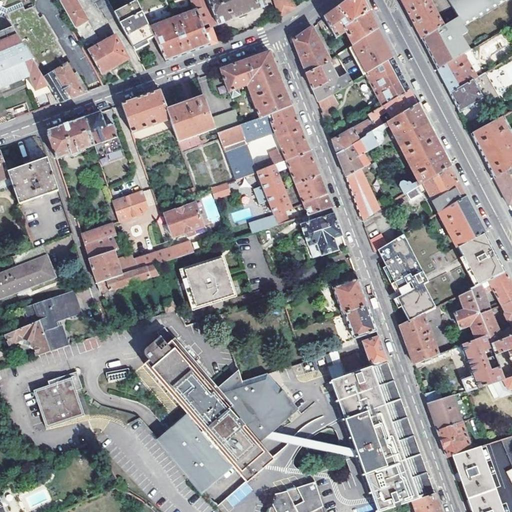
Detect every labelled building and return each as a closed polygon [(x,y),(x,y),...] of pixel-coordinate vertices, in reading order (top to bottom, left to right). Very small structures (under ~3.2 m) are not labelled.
[(54,0),(56,3),(59,1),(85,46),(92,43),(99,39),(76,0),(54,0)] [(91,0),(94,4),(96,3),(100,10),(103,9),(108,20),(115,16),(113,12),(106,0),(91,0)] [(136,0),(113,12),(115,16),(132,48),(146,41),(155,36),(151,27),(136,0)] [(211,28),(266,6),(263,0),(190,0),(194,11),(196,10),(210,46),(217,43),(211,28)] [(272,0),(279,18),(294,8),(289,0),(272,0)] [(349,27),(368,12),(366,9),(361,0),(349,0),(338,9),(349,27)] [(401,0),(411,17),(422,39),(444,26),(429,0),(401,0)] [(429,0),(444,26),(422,39),(424,43),(438,71),(464,55),(472,51),(463,35),(467,32),(464,25),(504,0),(429,0)] [(52,91),(59,103),(88,92),(77,73),(74,75),(67,64),(64,66),(59,58),(65,54),(56,40),(57,39),(42,16),(39,18),(32,7),(24,12),(22,9),(8,18),(48,86),(52,91)] [(338,9),(323,19),(334,39),(343,31),(349,27),(338,9)] [(194,11),(175,18),(189,54),(210,46),(196,10),(194,11)] [(376,27),(368,12),(349,27),(343,31),(352,47),(378,31),(376,27)] [(0,88),(29,77),(35,91),(48,86),(8,18),(7,19),(0,16),(0,88)] [(151,27),(155,36),(167,62),(189,54),(175,18),(151,27)] [(330,61),(311,28),(292,41),(303,70),(305,75),(319,67),(322,66),(327,63),(330,61)] [(382,39),(378,31),(352,47),(337,57),(346,74),(351,83),(365,75),(393,59),(382,39)] [(99,39),(92,43),(94,48),(88,51),(101,74),(110,68),(112,71),(119,67),(117,64),(128,58),(116,36),(109,40),(106,35),(99,39)] [(132,48),(133,51),(147,44),(146,41),(132,48)] [(277,72),(269,52),(220,70),(228,92),(229,92),(238,89),(246,85),(259,118),(291,106),(277,72)] [(464,55),(438,71),(448,91),(450,94),(473,80),(474,80),(478,78),(477,77),(464,55)] [(382,107),(410,91),(402,77),(393,59),(365,75),(382,107)] [(70,62),(67,64),(74,75),(77,73),(70,62)] [(317,103),(332,95),(351,83),(346,74),(332,83),(330,81),(336,77),(327,63),(322,66),(319,67),(325,83),(313,91),(314,93),(317,103)] [(325,83),(319,67),(305,75),(310,88),(311,91),(313,91),(325,83)] [(473,80),(450,94),(459,112),(484,98),(487,103),(498,96),(484,73),(477,77),(478,78),(474,80),(473,80)] [(35,91),(37,97),(47,93),(52,91),(48,86),(35,91)] [(238,89),(229,92),(231,98),(240,95),(238,89)] [(59,103),(52,91),(47,93),(51,106),(59,103)] [(121,105),(131,133),(170,120),(167,112),(160,91),(121,105)] [(385,124),(418,106),(411,93),(410,91),(382,107),(368,116),(369,118),(374,130),(382,126),(378,118),(381,116),(385,124)] [(338,105),(332,95),(317,103),(322,113),(320,114),(323,122),(336,112),(333,107),(338,105)] [(170,120),(178,141),(215,129),(204,99),(167,112),(170,120)] [(235,181),(257,172),(274,166),(287,161),(309,152),(307,147),(291,106),(259,118),(241,125),(218,133),(222,145),(245,139),(246,143),(274,132),(282,152),(254,164),(248,146),(244,144),(224,152),(235,181)] [(404,195),(450,168),(436,140),(418,106),(385,124),(382,126),(374,130),(366,135),(367,137),(360,141),(367,152),(378,146),(380,145),(381,143),(382,142),(383,141),(383,140),(382,139),(382,136),(381,136),(382,135),(382,136),(384,135),(384,134),(384,133),(383,132),(382,132),(389,128),(417,181),(411,185),(411,184),(410,183),(409,182),(408,182),(407,183),(407,184),(406,183),(403,181),(399,183),(399,186),(404,195)] [(218,128),(239,121),(235,109),(214,116),(218,128)] [(84,118),(93,146),(100,144),(104,155),(122,149),(113,124),(106,126),(101,112),(84,118)] [(485,126),(470,134),(494,178),(511,167),(511,134),(502,116),(485,126)] [(75,121),(47,131),(56,160),(70,155),(71,158),(79,154),(78,152),(93,146),(84,118),(75,121)] [(374,130),(369,118),(352,128),(358,142),(360,141),(367,137),(366,135),(374,130)] [(470,134),(485,126),(481,118),(466,126),(470,134)] [(358,142),(352,128),(334,139),(331,141),(335,152),(336,155),(358,142)] [(336,155),(345,178),(360,170),(370,165),(364,154),(367,152),(360,141),(358,142),(336,155)] [(0,152),(0,182),(9,178),(7,172),(0,152)] [(287,161),(289,168),(296,186),(319,178),(318,175),(311,157),(309,152),(287,161)] [(48,158),(7,172),(9,178),(18,204),(58,190),(48,158)] [(274,166),(277,172),(289,168),(287,161),(274,166)] [(274,166),(257,172),(262,186),(253,189),(259,205),(269,201),(274,215),(285,211),(292,209),(277,172),(274,166)] [(511,167),(494,178),(509,208),(511,206),(511,167)] [(450,168),(404,195),(409,203),(427,192),(439,214),(466,198),(452,172),(450,168)] [(360,170),(345,178),(347,182),(358,212),(361,221),(379,211),(360,170)] [(303,205),(327,196),(325,193),(319,178),(296,186),(303,205)] [(211,189),(215,199),(229,194),(226,184),(211,189)] [(144,214),(148,208),(142,192),(112,201),(117,218),(119,222),(144,214)] [(307,216),(331,208),(328,199),(327,196),(303,205),(307,216)] [(466,198),(439,214),(456,248),(484,234),(466,198)] [(177,210),(164,215),(172,238),(184,234),(186,239),(194,236),(193,231),(203,228),(195,204),(184,208),(177,210)] [(277,225),(288,222),(285,211),(274,215),(277,225)] [(342,236),(334,214),(300,225),(313,258),(338,251),(334,239),(342,236)] [(277,225),(274,215),(249,224),(252,234),(277,225)] [(423,313),(459,295),(469,290),(504,272),(484,234),(456,248),(445,254),(428,221),(387,244),(377,250),(392,281),(397,292),(400,296),(396,298),(407,321),(423,313)] [(81,234),(89,259),(115,251),(118,249),(114,237),(116,236),(112,224),(81,234)] [(381,234),(369,240),(374,252),(377,250),(387,244),(381,234)] [(154,265),(193,253),(190,242),(119,265),(122,275),(154,265)] [(34,249),(13,257),(17,267),(0,274),(0,298),(7,296),(20,292),(38,285),(55,278),(43,245),(34,249)] [(115,251),(89,259),(98,283),(122,275),(119,265),(115,251)] [(223,254),(178,269),(192,310),(237,296),(223,254)] [(98,283),(97,284),(100,292),(101,291),(109,288),(110,291),(159,276),(154,265),(122,275),(98,283)] [(333,288),(342,315),(345,314),(367,306),(367,304),(361,288),(355,272),(337,278),(340,286),(333,288)] [(483,293),(491,288),(501,308),(511,302),(511,286),(508,279),(504,272),(469,290),(481,319),(491,313),(483,293)] [(469,290),(459,295),(465,311),(463,312),(462,311),(455,314),(459,326),(466,323),(467,322),(469,321),(476,340),(487,336),(481,319),(469,290)] [(80,314),(73,292),(6,314),(13,331),(40,320),(50,351),(67,345),(60,325),(56,326),(55,323),(59,321),(80,314)] [(294,292),(281,296),(283,302),(295,297),(294,292)] [(163,304),(167,312),(176,309),(170,296),(165,298),(163,304)] [(491,344),(511,335),(511,302),(501,308),(504,314),(503,315),(508,324),(509,323),(511,329),(507,331),(506,330),(500,334),(491,313),(481,319),(487,336),(491,344)] [(353,339),(376,331),(372,319),(367,306),(345,314),(353,339)] [(407,321),(399,325),(406,346),(413,366),(438,356),(423,313),(407,321)] [(40,320),(13,331),(5,334),(9,342),(11,343),(25,337),(32,341),(37,356),(50,351),(40,320)] [(242,382),(238,371),(214,391),(171,342),(174,339),(165,328),(157,334),(160,338),(153,343),(145,349),(144,350),(144,352),(144,353),(144,354),(145,356),(146,358),(147,360),(148,361),(144,365),(182,409),(179,412),(184,417),(163,434),(157,439),(164,448),(189,477),(193,481),(202,491),(207,487),(232,466),(235,470),(246,483),(265,467),(273,460),(263,447),(259,443),(265,438),(272,432),(298,410),(267,373),(242,382)] [(511,335),(491,344),(492,348),(494,351),(495,354),(495,356),(507,351),(510,358),(509,359),(510,361),(511,361),(511,362),(511,335)] [(87,351),(98,346),(94,336),(83,341),(87,351)] [(385,355),(378,336),(362,342),(364,349),(340,358),(341,362),(345,374),(366,367),(387,360),(385,355)] [(459,381),(464,393),(493,383),(503,380),(505,380),(496,357),(487,360),(483,352),(492,348),(491,344),(487,336),(476,340),(459,347),(471,378),(459,381)] [(311,359),(302,362),(306,372),(315,369),(311,359)] [(398,393),(387,360),(366,367),(373,387),(337,400),(341,410),(342,413),(343,417),(344,418),(390,401),(391,405),(404,407),(400,397),(398,393)] [(332,379),(345,374),(341,362),(328,366),(332,379)] [(373,387),(366,367),(345,374),(332,379),(330,379),(337,400),(373,387)] [(75,368),(45,379),(46,384),(31,389),(44,426),(84,414),(75,388),(81,386),(75,368)] [(106,373),(108,382),(130,377),(128,368),(106,373)] [(503,380),(507,389),(511,387),(511,377),(505,380),(503,380)] [(500,397),(510,394),(507,389),(503,380),(493,383),(500,397)] [(427,404),(441,400),(438,391),(424,395),(427,404)] [(441,400),(427,404),(429,408),(437,431),(462,424),(452,396),(441,400)] [(391,405),(390,401),(344,418),(354,449),(357,457),(372,500),(373,503),(376,511),(382,511),(412,502),(435,494),(417,444),(404,442),(402,436),(411,426),(404,407),(391,405)] [(471,451),(462,424),(437,431),(445,455),(447,459),(452,457),(471,451)] [(414,436),(411,426),(402,436),(404,442),(417,444),(414,436)] [(354,449),(272,432),(265,438),(357,457),(354,449)] [(511,468),(511,438),(501,442),(511,468)] [(503,511),(481,448),(471,451),(452,457),(458,475),(471,511),(503,511)] [(325,511),(315,482),(274,494),(268,511),(325,511)] [(415,511),(441,511),(435,494),(412,502),(415,511)]
